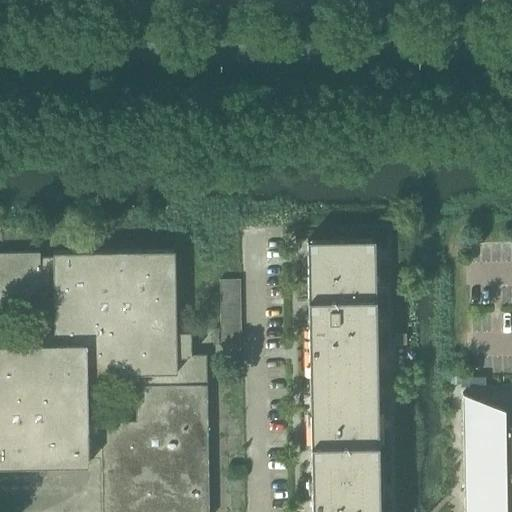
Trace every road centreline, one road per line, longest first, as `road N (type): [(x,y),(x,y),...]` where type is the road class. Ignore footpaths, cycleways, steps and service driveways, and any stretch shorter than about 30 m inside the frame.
road 1 (tertiary): [(0,97),(511,99)]
road 2 (tertiary): [(511,50),(0,51)]
road 3 (unclassified): [(258,511),(252,226)]
